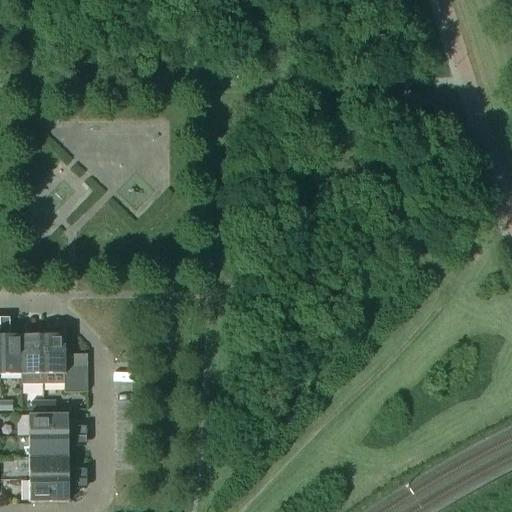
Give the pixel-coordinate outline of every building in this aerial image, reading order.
[(21,376),(20,337),(9,337),(9,341),(0,341),(0,376),(20,376),(21,376)] [(32,341),(32,337),(20,337),(21,376),(20,376),(21,386),(42,386),(42,341),(32,341)] [(64,337),(52,337),(52,341),(42,341),(42,386),(63,386),(63,381),(63,376),(64,376),(64,369),(64,356),(64,337)] [(86,356),(64,356),(64,369),(86,369),(86,356)] [(86,381),(86,369),(64,369),(64,376),(63,376),(63,381),(86,381)] [(86,394),(86,381),(63,381),(63,386),(64,394),(86,394)] [(0,412),(11,412),(11,403),(0,403),(0,412)] [(42,412),(42,403),(30,403),(31,412),(42,412)] [(55,412),(54,403),(42,403),(42,412),(55,412)] [(63,438),(63,428),(67,428),(67,416),(28,416),(28,438),(63,438)] [(67,460),(67,448),(63,448),(63,438),(28,438),(28,460),(67,460)] [(67,471),(67,460),(28,460),(28,482),(63,481),(63,471),(67,471)] [(68,503),(68,491),(64,491),(63,481),(28,482),(28,504),(68,503)]
